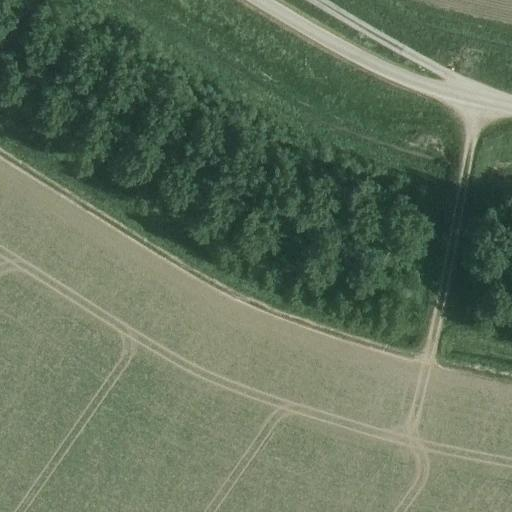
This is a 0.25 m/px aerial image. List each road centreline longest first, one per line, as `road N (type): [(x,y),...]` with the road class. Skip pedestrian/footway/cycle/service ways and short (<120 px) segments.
road 1 (unclassified): [(500,109),(456,102),(369,69),(252,0)]
road 2 (unclassified): [(309,0),(500,109)]
